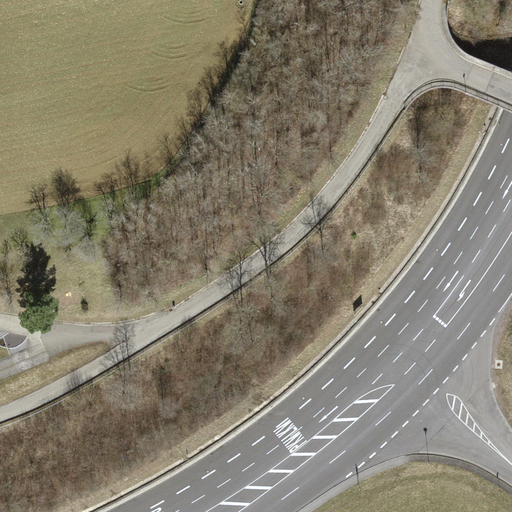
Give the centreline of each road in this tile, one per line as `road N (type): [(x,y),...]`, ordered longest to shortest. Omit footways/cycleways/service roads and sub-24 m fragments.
road 1 (residential): [(420,53),(375,137),(306,225),(165,327)]
road 2 (primary): [(417,354),(311,417),(186,511)]
road 3 (primary): [(270,511),(342,457),(417,354)]
road 4 (track): [(165,327),(18,421),(0,424)]
road 5 (primary): [(417,354),(511,210)]
road 6 (tertiary): [(417,354),(511,461)]
